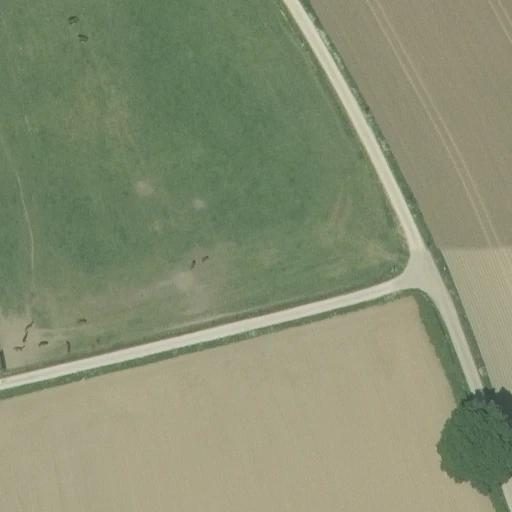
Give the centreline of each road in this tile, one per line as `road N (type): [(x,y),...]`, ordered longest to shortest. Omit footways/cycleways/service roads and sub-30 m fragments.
road 1 (unclassified): [(511,496),(378,155),(290,0)]
road 2 (track): [(430,276),(0,385)]
